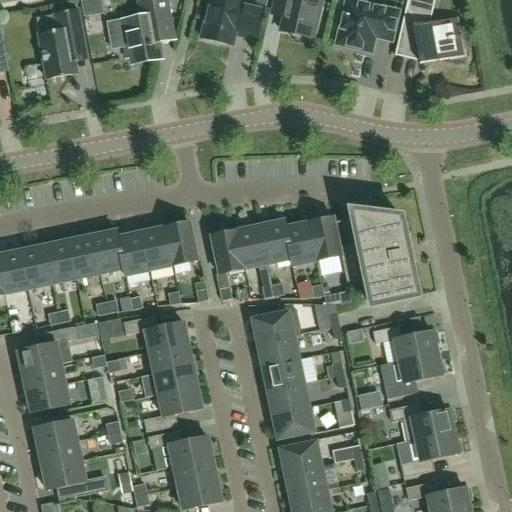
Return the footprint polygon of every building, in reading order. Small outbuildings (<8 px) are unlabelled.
[(131,59),(133,65),(161,60),(158,43),(174,40),(166,0),(149,0),(139,2),(142,19),(124,22),(129,46),(124,47),(127,60),(131,59)] [(211,0),(202,40),(231,47),(235,32),(242,33),(241,36),(258,40),(266,0),(211,0)] [(284,18),(281,33),(314,40),(322,0),(275,0),(272,16),(284,18)] [(407,0),(395,57),(419,62),(420,65),(465,57),(458,19),(430,24),(435,0),(407,0)] [(347,2),(337,45),(370,53),(374,37),(391,41),(397,14),(347,2)] [(39,36),(48,81),(76,76),(74,64),(87,61),(78,12),(55,16),(58,32),(39,36)] [(339,249),(341,257),(348,289),(366,286),(371,308),(418,298),(401,218),(351,212),(358,245),(339,249)] [(341,257),(339,249),(333,220),(309,225),(317,262),(341,257)] [(293,267),(283,223),(260,228),(267,266),(290,261),(292,267),(293,267)] [(317,262),(309,225),(286,230),(284,223),(283,223),(293,267),(317,262)] [(189,225),(165,230),(173,267),(197,262),(189,225)] [(267,266),(260,228),(236,233),(244,270),(267,266)] [(149,272),(173,267),(165,230),(141,235),(149,272)] [(124,278),(125,277),(116,233),(92,238),(100,276),(123,271),(124,278)] [(125,277),(149,272),(141,235),(118,240),(117,233),(116,233),(125,277)] [(244,270),(236,233),(211,238),(219,276),(244,270)] [(76,281),(100,276),(92,238),(68,243),(76,281)] [(52,285),(76,281),(68,243),(44,248),(52,285)] [(29,290),(52,285),(44,248),(21,253),(29,290)] [(0,272),(5,295),(29,290),(21,253),(0,257),(0,272)] [(120,282),(122,299),(134,298),(133,280),(120,282)] [(205,283),(195,285),(197,292),(206,290),(205,283)] [(282,286),(272,288),(274,300),(281,298),(284,297),(282,286)] [(322,287),(311,289),(314,300),(324,298),(322,287)] [(262,290),(264,302),(274,300),(272,288),(262,290)] [(230,290),(219,292),(222,304),(232,301),(230,290)] [(207,291),(196,293),(198,305),(209,303),(207,291)] [(349,293),(339,295),(341,306),(352,304),(349,293)] [(179,294),(168,296),(170,307),(181,305),(179,294)] [(141,299),(130,301),(132,312),(143,310),(141,299)] [(116,303),(106,305),(108,316),(119,315),(116,303)] [(106,305),(96,307),(98,318),(108,316),(106,305)] [(69,312),(59,314),(61,326),(71,324),(69,312)] [(288,313),(252,321),(257,345),(294,338),(288,313)] [(48,316),(51,328),(61,326),(59,314),(48,316)] [(338,316),(329,317),(331,329),(340,328),(338,316)] [(150,354),(188,346),(183,324),(152,331),(149,320),(123,325),(126,337),(145,333),(150,354)] [(13,335),(23,333),(21,322),(11,324),(13,335)] [(342,340),(340,328),(331,329),(334,341),(342,340)] [(401,340),(398,328),(373,334),(375,346),(394,342),(399,363),(437,355),(435,346),(439,345),(437,334),(433,335),(433,333),(401,340)] [(18,353),(22,374),(61,366),(56,346),(75,342),(73,329),(47,335),(50,346),(18,353)] [(294,338),(257,345),(262,369),(299,362),(294,338)] [(188,346),(150,354),(154,376),(193,368),(188,346)] [(331,355),(333,366),(341,364),(339,353),(331,355)] [(437,355),(399,363),(403,385),(384,389),(387,401),(412,396),(410,384),(442,378),(442,376),(446,375),(443,364),(439,365),(437,355)] [(107,368),(104,357),(91,360),(94,371),(107,368)] [(119,361),(106,364),(108,375),(121,372),(119,361)] [(299,362),(262,369),(268,393),(304,385),(299,362)] [(344,377),(341,364),(333,366),(336,379),(344,377)] [(22,374),(26,394),(65,386),(61,366),(22,374)] [(193,368),(154,376),(159,397),(197,389),(193,368)] [(344,377),(336,379),(338,390),(346,388),(344,377)] [(105,389),(103,378),(89,381),(92,392),(105,389)] [(304,385),(268,393),(273,417),(309,409),(304,385)] [(65,386),(26,394),(31,415),(69,407),(65,386)] [(197,389),(159,397),(163,418),(144,422),(147,434),(172,429),(170,418),(202,411),(197,389)] [(131,391),(118,394),(120,404),(133,402),(131,391)] [(349,400),(341,402),(343,414),(351,412),(349,400)] [(406,444),(454,434),(452,425),(456,424),(453,412),(449,413),(449,412),(423,417),(420,406),(389,412),(392,425),(402,423),(406,444)] [(309,409),(273,417),(278,441),(314,434),(309,409)] [(72,422),(34,430),(39,451),(77,443),(72,422)] [(123,444),(118,423),(105,426),(110,447),(123,444)] [(169,470),(212,460),(208,438),(175,445),(173,434),(147,439),(150,451),(169,447),(174,468),(169,469),(169,470)] [(454,434),(406,444),(406,445),(416,443),(420,463),(401,467),(404,480),(429,474),(427,463),(459,456),(458,455),(462,454),(460,442),(456,443),(454,434)] [(77,443),(39,451),(43,471),(81,463),(77,443)] [(280,451),(285,476),(321,468),(316,443),(280,451)] [(359,447),(332,452),(335,465),(353,461),(355,473),(364,471),(359,447)] [(212,460),(169,470),(174,491),(217,482),(212,460)] [(81,463),(43,471),(47,492),(79,485),(82,497),(107,492),(105,479),(85,483),(81,463)] [(285,476),(290,499),(326,492),(321,468),(285,476)] [(217,482),(174,491),(174,492),(178,491),(183,511),(221,504),(217,482)] [(430,511),(470,511),(468,503),(472,502),(470,490),(466,491),(466,490),(434,497),(431,485),(406,490),(408,503),(428,499),(430,511)] [(146,486),(133,489),(137,509),(150,507),(146,486)] [(388,490),(376,493),(378,506),(391,503),(388,490)] [(290,499),(292,511),(330,511),(326,492),(290,499)] [(378,511),(375,494),(367,496),(370,511),(378,511)]
